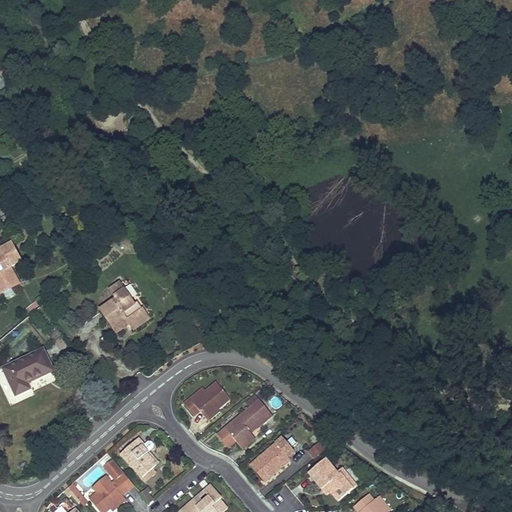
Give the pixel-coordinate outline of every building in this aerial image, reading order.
[(11,244),(0,249),(0,258),(0,259),(0,292),(1,294),(10,288),(7,282),(16,278),(10,268),(21,261),(11,244)] [(307,270),(300,275),(306,282),(312,277),(307,270)] [(16,278),(7,282),(10,288),(19,283),(16,278)] [(120,283),(111,289),(118,299),(101,310),(114,329),(127,320),(130,323),(145,313),(138,302),(135,303),(120,283)] [(145,313),(130,323),(134,329),(149,318),(145,313)] [(127,320),(114,329),(117,332),(130,323),(127,320)] [(43,353),(4,371),(16,397),(29,390),(27,385),(52,372),(43,353)] [(1,370),(0,370),(0,382),(8,402),(13,400),(1,370)] [(191,399),(184,404),(194,416),(200,411),(206,418),(218,408),(230,398),(217,383),(206,392),(193,402),(191,399)] [(203,389),(191,399),(193,402),(206,392),(203,389)] [(250,407),(259,400),(255,395),(246,402),(250,407)] [(250,407),(225,428),(242,449),(255,439),(249,432),(257,425),(259,427),(273,415),(259,400),(250,407)] [(218,408),(206,418),(208,420),(219,410),(218,408)] [(139,438),(121,453),(143,477),(152,469),(157,464),(149,451),(143,445),(144,444),(139,438)] [(282,438),(250,465),(262,478),(270,471),(273,475),(290,460),(287,457),(293,451),(282,438)] [(147,442),(144,444),(143,445),(149,451),(150,451),(153,448),(153,445),(150,441),(147,442)] [(307,452),(313,460),(325,449),(321,445),(319,442),(307,452)] [(157,464),(160,462),(150,451),(149,451),(157,464)] [(97,493),(90,499),(100,511),(105,511),(110,508),(124,497),(123,495),(128,491),(118,478),(124,473),(112,458),(103,465),(115,480),(112,483),(107,477),(93,488),(97,493)] [(326,459),(309,473),(322,488),(326,486),(330,491),(338,501),(352,489),(342,476),(346,473),(342,468),(337,472),(326,459)] [(152,469),(143,477),(146,481),(155,473),(152,469)] [(273,475),(270,471),(262,478),(265,482),(273,475)] [(352,489),(357,485),(347,472),(346,473),(342,476),(352,489)] [(118,478),(128,491),(135,486),(124,473),(118,478)] [(79,492),(72,484),(69,487),(73,491),(76,495),(84,505),(87,503),(79,492)] [(192,500),(178,511),(218,511),(213,506),(222,497),(211,484),(204,490),(206,492),(194,503),(192,500)] [(326,486),(322,488),(327,494),(330,491),(326,486)] [(206,492),(204,490),(192,500),(194,503),(206,492)] [(142,494),(149,503),(153,501),(145,492),(142,494)] [(369,495),(354,507),(357,511),(386,511),(375,499),(374,501),(369,495)] [(124,497),(110,508),(113,511),(126,499),(124,497)] [(387,511),(389,510),(378,497),(375,499),(386,511),(387,511)]
